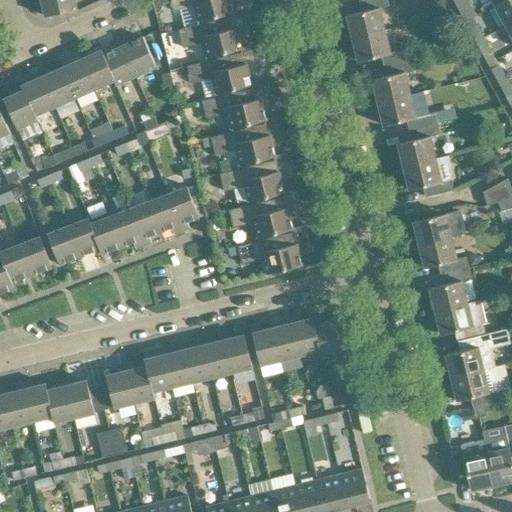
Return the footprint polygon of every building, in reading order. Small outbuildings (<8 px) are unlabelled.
[(41,0),(45,16),(77,8),(74,0),(41,0)] [(171,0),(152,0),(153,2),(154,5),(156,12),(160,11),(163,3),(163,2),(171,1),(171,0)] [(198,20),(233,12),(230,0),(171,0),(171,1),(174,10),(195,5),(198,20)] [(361,13),(347,16),(352,38),(385,30),(396,27),(388,0),(362,0),(358,1),(361,13)] [(467,0),(453,0),(465,21),(476,15),(467,0)] [(511,0),(504,0),(495,6),(507,27),(511,23),(511,0)] [(207,57),(223,53),(242,48),(239,36),(250,33),(252,29),(247,26),(244,13),(225,18),(178,29),(183,47),(204,41),(207,57)] [(470,29),(476,41),(484,37),(477,25),(470,29)] [(385,30),(352,38),(358,60),(381,55),(383,65),(412,58),(410,48),(390,52),(385,30)] [(143,37),(123,45),(136,75),(156,66),(143,37)] [(484,37),(476,41),(484,56),(492,51),(484,37)] [(102,50),(101,50),(116,84),(136,75),(123,45),(103,54),(102,50)] [(216,93),(232,89),(251,84),(248,72),(258,69),(261,65),(256,62),(253,49),(234,54),(187,65),(191,83),(213,78),(216,93)] [(101,50),(81,59),(94,88),(113,80),(115,84),(116,84),(101,50)] [(372,79),(378,102),(410,94),(405,71),(415,69),(412,58),(383,65),(386,76),(372,79)] [(81,59),(61,67),(75,97),(94,88),(81,59)] [(491,69),(499,82),(506,78),(499,65),(491,69)] [(61,67),(41,76),(55,106),(75,97),(61,67)] [(173,84),(173,82),(170,72),(162,74),(165,86),(173,84)] [(21,85),(23,90),(37,119),(38,119),(36,114),(55,106),(41,76),(21,85)] [(511,89),(506,78),(499,82),(506,96),(511,92),(511,89)] [(231,128),(247,124),(266,119),(263,107),(273,104),(276,100),(271,97),(268,84),(202,100),(206,118),(227,113),(231,128)] [(4,98),(12,117),(17,128),(37,119),(23,90),(4,98)] [(410,94),(378,102),(383,125),(406,119),(409,130),(437,123),(435,112),(415,117),(410,94)] [(0,149),(7,147),(1,135),(10,131),(4,120),(0,109),(0,149)] [(146,130),(144,131),(148,142),(170,134),(165,122),(158,125),(155,117),(143,122),(146,130)] [(277,120),(211,137),(202,139),(204,147),(213,145),(215,154),(236,149),(240,164),(255,160),(275,156),(272,143),(282,140),(285,136),(280,134),(277,120)] [(99,127),(102,135),(105,143),(116,139),(110,123),(99,127)] [(110,123),(116,139),(128,133),(125,125),(113,130),(110,123)] [(397,143),(403,166),(435,158),(430,135),(440,133),(437,123),(409,130),(411,140),(397,143)] [(148,142),(144,131),(136,134),(141,145),(148,142)] [(183,150),(189,148),(185,136),(179,138),(183,150)] [(85,142),(72,147),(75,155),(88,150),(85,142)] [(126,143),(115,147),(118,155),(129,150),(126,143)] [(72,147),(52,156),(55,164),(75,155),(72,147)] [(99,154),(88,159),(91,166),(102,161),(99,154)] [(42,160),(45,168),(55,164),(52,156),(42,160)] [(286,157),(266,161),(220,173),(224,191),(233,188),(237,203),(249,200),(249,201),(264,197),(284,192),(281,180),(291,177),(294,173),(289,170),(286,157)] [(435,158),(403,166),(408,189),(422,186),(425,196),(453,189),(451,178),(440,180),(435,158)] [(91,166),(88,159),(77,163),(78,164),(69,167),(76,184),(84,181),(81,171),(91,166)] [(2,169),(5,175),(8,183),(29,175),(27,171),(18,174),(14,164),(2,169)] [(196,175),(194,167),(182,170),(184,178),(196,175)] [(60,170),(48,175),(51,183),(63,178),(60,170)] [(48,175),(37,180),(40,186),(41,187),(51,183),(48,175)] [(482,191),(487,205),(498,201),(501,211),(511,207),(511,192),(507,177),(482,191)] [(187,186),(167,193),(182,231),(190,227),(187,221),(199,217),(191,198),(187,186)] [(12,191),(0,195),(3,203),(15,198),(12,191)] [(167,193),(148,201),(160,232),(171,227),(174,234),(182,231),(167,193)] [(258,237),(273,233),(293,229),(290,216),(300,213),(303,209),(298,206),(295,193),(275,198),(229,209),(233,227),(254,222),(258,237)] [(148,201),(128,208),(143,245),(151,242),(149,236),(160,232),(148,201)] [(128,208),(109,216),(121,247),(133,242),(136,248),(143,245),(128,208)] [(464,233),(459,210),(413,221),(419,244),(451,237),(451,236),(464,233)] [(90,223),(99,249),(101,254),(121,247),(109,216),(91,223),(90,223)] [(88,218),(67,225),(79,256),(99,249),(88,218)] [(47,233),(52,245),(59,264),(79,256),(67,225),(47,233)] [(303,229),(238,246),(240,254),(242,263),(263,258),(267,273),(302,265),(299,252),(309,250),(312,245),(307,243),(303,229)] [(40,236),(20,243),(32,275),(52,267),(40,236)] [(451,237),(419,244),(424,267),(438,263),(441,274),(469,268),(467,256),(457,259),(451,237)] [(32,275),(20,243),(0,250),(0,251),(12,282),(32,275)] [(238,246),(228,248),(230,256),(240,254),(238,246)] [(12,282),(0,251),(0,255),(1,257),(0,257),(0,293),(14,288),(12,282)] [(469,268),(441,274),(443,285),(429,288),(435,311),(467,303),(462,281),(472,279),(469,268)] [(467,303),(435,311),(440,333),(454,330),(457,340),(485,334),(485,333),(482,323),(486,322),(480,299),(467,303)] [(299,314),(291,316),(300,355),(318,350),(310,318),(300,320),(299,314)] [(320,315),(310,318),(318,350),(319,350),(321,356),(341,351),(343,359),(356,356),(350,331),(338,334),(334,319),(322,322),(320,315)] [(284,324),(272,327),(280,359),(300,355),(291,316),(282,318),(284,324)] [(250,326),(255,345),(260,364),(280,359),(272,327),(261,330),(259,324),(250,326)] [(235,336),(224,339),(232,371),(252,366),(247,347),(243,328),(234,330),(235,336)] [(445,354),(451,377),(495,367),(491,347),(510,343),(506,328),(485,333),(485,334),(457,340),(459,351),(445,354)] [(211,336),(203,338),(212,375),(232,371),(224,339),(212,342),(211,336)] [(196,346),(184,349),(192,380),(212,375),(203,338),(194,340),(196,346)] [(171,345),(163,347),(172,385),(192,380),(184,349),(173,352),(171,345)] [(144,359),(146,365),(153,395),(155,395),(153,390),(172,385),(163,347),(155,349),(156,356),(144,359)] [(133,361),(124,364),(133,400),(153,395),(146,365),(135,368),(133,361)] [(106,375),(111,394),(113,405),(133,400),(124,364),(117,365),(118,372),(106,375)] [(502,401),(499,390),(494,367),(451,377),(456,400),(470,397),(473,408),(484,405),(502,401)] [(73,376),(65,378),(74,415),(94,410),(91,399),(87,380),(74,383),(73,376)] [(58,387),(47,389),(55,419),(55,420),(74,415),(65,378),(56,380),(58,387)] [(32,380),(24,382),(33,420),(53,415),(55,419),(47,389),(45,383),(33,386),(32,380)] [(17,390),(5,393),(13,425),(33,420),(24,382),(15,384),(17,390)] [(320,384),(316,391),(318,397),(321,396),(325,409),(333,407),(330,395),(327,383),(320,384)] [(0,428),(13,425),(5,393),(0,394),(0,428)] [(304,405),(292,408),(294,416),(306,413),(304,405)] [(484,405),(473,408),(475,418),(487,415),(484,405)] [(254,411),(242,414),(244,422),(264,417),(261,406),(253,408),(254,411)] [(290,417),(294,416),(292,408),(271,414),(273,421),(273,422),(281,420),(290,417)] [(337,412),(326,415),(328,422),(338,420),(337,412)] [(231,417),(233,425),(244,422),(242,414),(231,417)] [(307,437),(318,434),(316,425),(328,422),(326,415),(303,420),(307,437)] [(292,425),(290,417),(281,420),(283,427),(292,425)] [(273,422),(268,423),(269,430),(283,427),(281,420),(273,422)] [(214,421),(203,424),(205,432),(216,429),(214,421)] [(493,485),(511,480),(511,423),(504,425),(506,434),(484,439),(493,485)] [(191,426),(193,435),(205,432),(203,424),(191,426)] [(261,440),(257,426),(235,431),(237,439),(248,436),(250,443),(261,440)] [(121,427),(108,430),(114,455),(127,451),(121,427)] [(183,429),(162,434),(164,442),(185,437),(183,429)] [(114,455),(108,430),(96,433),(102,458),(114,455)] [(237,439),(235,431),(213,437),(216,450),(227,448),(226,442),(237,439)] [(151,437),(153,445),(164,442),(162,434),(151,437)] [(493,485),(484,439),(461,444),(461,448),(450,450),(458,483),(468,481),(470,490),(493,485)] [(196,449),(194,441),(183,444),(185,452),(187,462),(193,461),(190,450),(196,449)] [(164,448),(154,451),(156,459),(166,456),(164,448)] [(154,451),(131,456),(135,470),(141,469),(139,463),(156,459),(154,451)] [(44,463),(46,471),(66,466),(64,458),(62,458),(61,452),(49,454),(51,461),(44,463)] [(74,456),(64,458),(66,466),(76,464),(74,457),(74,456)] [(108,462),(110,470),(121,467),(122,471),(133,468),(134,471),(135,470),(131,456),(108,462)] [(97,465),(98,472),(110,470),(108,462),(97,465)] [(35,465),(24,468),(26,477),(37,474),(35,465)] [(11,471),(13,479),(26,477),(24,468),(11,471)] [(63,474),(65,482),(78,478),(79,484),(90,482),(86,468),(63,474)] [(362,468),(340,474),(348,506),(371,500),(371,499),(370,499),(362,468)] [(33,482),(35,489),(55,484),(65,482),(63,474),(53,476),(33,482)] [(340,474),(318,479),(326,511),(348,506),(340,474)] [(318,479),(295,485),(302,511),(323,511),(326,511),(318,479)] [(302,511),(295,485),(273,490),(278,511),(302,511)] [(278,511),(273,490),(251,496),(254,511),(278,511)] [(187,495),(166,500),(168,511),(191,511),(191,508),(187,495)] [(231,511),(229,501),(227,495),(223,496),(224,502),(206,506),(207,511),(231,511)] [(254,511),(251,496),(229,501),(231,511),(254,511)] [(168,511),(166,500),(143,506),(144,511),(168,511)]
